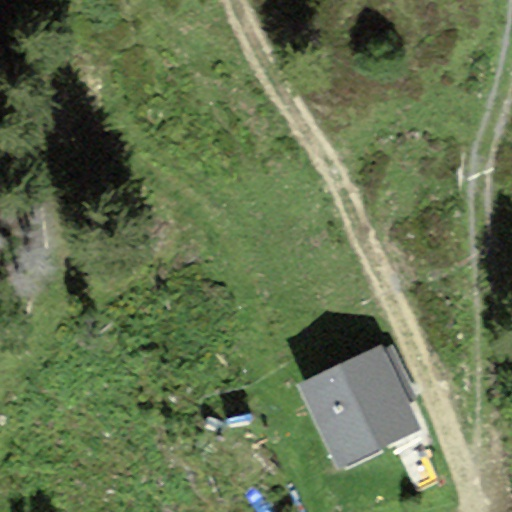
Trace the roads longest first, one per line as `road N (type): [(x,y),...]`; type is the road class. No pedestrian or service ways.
road 1 (track): [(475,511),(357,212),(245,31),(235,0)]
road 2 (track): [(511,50),(479,185),(474,509)]
